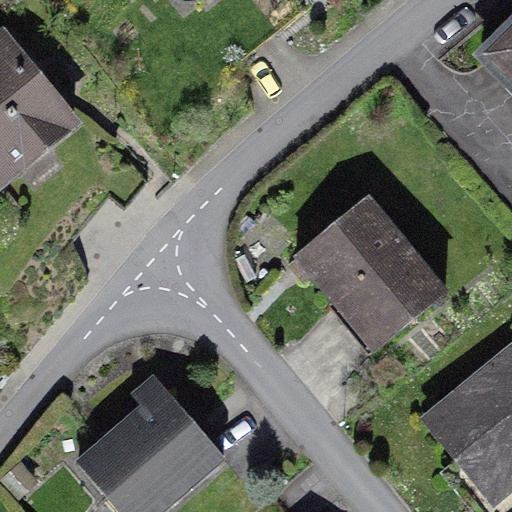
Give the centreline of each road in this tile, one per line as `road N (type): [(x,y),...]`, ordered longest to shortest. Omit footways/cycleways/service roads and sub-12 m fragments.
road 1 (residential): [(156,260),(285,132),(437,0)]
road 2 (residential): [(379,511),(217,318),(156,260)]
road 3 (residential): [(0,440),(156,260)]
